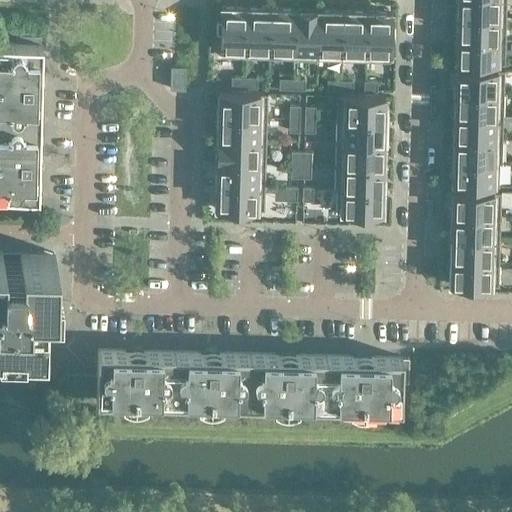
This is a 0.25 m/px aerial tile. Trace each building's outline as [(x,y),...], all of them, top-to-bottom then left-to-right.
[(505,17),(505,0),(457,0),(457,14),(456,14),(456,15),(505,17)] [(245,56),(246,8),(221,7),(220,21),(216,21),(216,34),(220,34),(219,56),(245,56)] [(268,57),(270,7),(269,7),(269,8),(246,8),(245,56),(268,57)] [(292,58),(294,9),(271,8),(271,7),(270,7),(268,57),(292,58)] [(317,58),(318,9),(294,9),(292,58),(317,58)] [(341,59),(342,9),(341,9),(341,10),(318,9),(317,58),(341,59)] [(364,60),(366,11),(343,10),(343,9),(342,9),(341,59),(364,60)] [(391,11),(366,11),(364,60),(384,60),(390,61),(390,39),(394,39),(395,26),(391,26),(391,11)] [(505,39),(505,17),(456,15),(456,16),(457,16),(456,38),(505,39)] [(41,36),(41,35),(15,35),(15,42),(0,41),(0,117),(40,119),(40,89),(35,88),(36,74),(41,74),(42,42),(40,42),(41,36)] [(504,63),(505,39),(456,38),(455,62),(504,63)] [(185,65),(178,65),(170,65),(170,88),(185,88),(185,65)] [(454,91),(454,92),(503,93),(504,69),(455,68),(454,91)] [(243,86),(244,77),(231,76),(231,86),(243,86)] [(256,87),(256,77),(244,77),(243,86),(256,87)] [(292,88),(292,78),(279,78),(279,87),(292,88)] [(304,88),(304,78),(292,78),(292,88),(304,88)] [(340,89),(340,79),(327,79),(327,89),(340,89)] [(352,89),(352,80),(340,79),(340,89),(352,89)] [(376,90),(377,80),(364,80),(364,90),(376,90)] [(267,93),(218,92),(218,115),(217,115),(266,117),(267,93)] [(503,116),(503,93),(454,92),(454,114),(503,116)] [(385,120),(385,96),(337,95),(336,119),(386,120),(385,120)] [(299,105),(289,105),(289,118),(299,118),(299,105)] [(314,118),(315,106),(305,105),(305,118),(314,118)] [(502,139),(503,116),(454,114),(453,137),(502,139)] [(266,140),(266,117),(217,115),(217,116),(218,116),(217,138),(266,140)] [(39,149),(40,119),(0,117),(0,194),(11,195),(11,202),(37,203),(37,196),(38,196),(38,164),(33,164),(34,149),(39,149)] [(298,130),(299,118),(289,118),(289,130),(298,130)] [(314,131),(314,118),(305,118),(304,131),(314,131)] [(386,121),(386,120),(336,119),(335,142),(384,143),(385,121),(386,121)] [(501,161),(502,139),(453,137),(452,159),(451,159),(451,160),(501,161)] [(265,162),(266,140),(217,138),(216,161),(265,162)] [(384,166),(384,143),(335,142),(335,165),(384,166)] [(300,163),(301,151),(291,151),(291,163),(300,163)] [(310,153),(310,151),(301,151),(300,163),(310,164),(310,153)] [(501,163),(501,161),(451,160),(451,161),(452,161),(452,184),(498,185),(499,162),(501,163)] [(264,185),(265,162),(216,161),(216,183),(215,183),(215,184),(264,185)] [(300,176),(300,163),(291,163),(290,176),(300,176)] [(310,176),(310,164),(300,163),(300,176),(310,176)] [(383,188),(384,166),(335,165),(334,184),(334,187),(384,189),(384,188),(383,188)] [(264,209),(264,185),(215,184),(215,185),(216,185),(215,208),(227,208),(227,212),(244,213),(244,209),(264,209)] [(287,186),(287,199),(296,199),(297,186),(287,186)] [(303,186),(302,199),(312,199),(312,187),(303,186)] [(384,190),(384,189),(334,187),(334,188),(336,188),(336,211),(353,212),(353,216),(370,216),(370,212),(382,213),(383,190),(384,190)] [(451,190),(451,214),(500,215),(500,191),(451,190)] [(499,238),(500,215),(451,214),(450,236),(449,236),(449,237),(499,238)] [(499,257),(499,238),(449,237),(450,238),(450,260),(498,261),(499,257)] [(0,338),(20,339),(43,340),(44,294),(50,294),(51,255),(21,255),(21,254),(21,253),(19,253),(19,252),(2,252),(2,251),(0,250),(0,338)] [(498,285),(498,261),(450,260),(449,284),(461,284),(461,288),(478,288),(478,284),(498,285)] [(172,401),(174,351),(143,350),(143,355),(128,355),(129,350),(97,349),(96,399),(172,401)] [(248,403),(250,353),(219,352),(219,357),(204,357),(204,352),(174,351),(172,401),(248,403)] [(324,405),(325,355),(295,354),(295,359),(280,358),(280,353),(250,353),(248,403),(324,405)] [(408,383),(409,358),(408,358),(402,358),(402,357),(371,356),(370,361),(356,361),(356,356),(325,355),(324,405),(401,407),(402,383),(408,383)]
